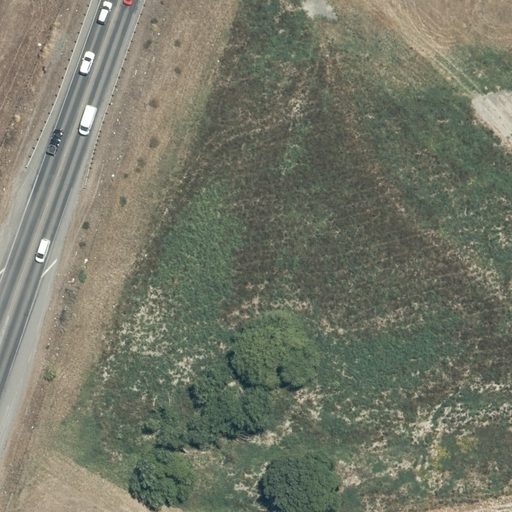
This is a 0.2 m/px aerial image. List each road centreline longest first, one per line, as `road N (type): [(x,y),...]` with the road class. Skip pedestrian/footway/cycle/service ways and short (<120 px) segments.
road 1 (trunk): [(51,190),(119,0)]
road 2 (trunk): [(51,190),(0,370)]
road 3 (motorway): [(0,135),(50,0)]
road 4 (trunk): [(0,307),(51,190)]
